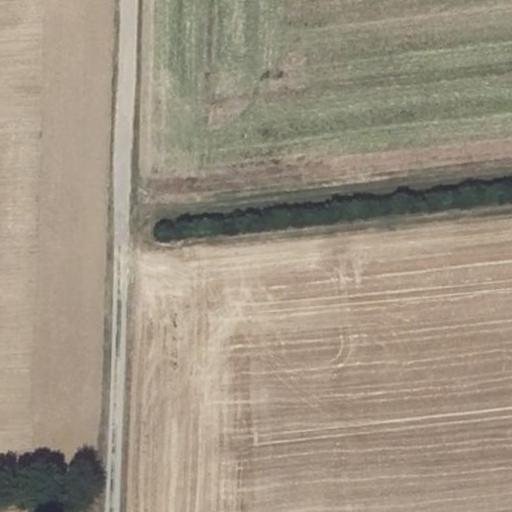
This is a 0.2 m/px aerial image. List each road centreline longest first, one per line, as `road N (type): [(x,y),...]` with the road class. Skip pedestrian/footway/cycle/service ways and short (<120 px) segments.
road 1 (track): [(127,0),(111,511)]
road 2 (track): [(124,221),(511,177)]
